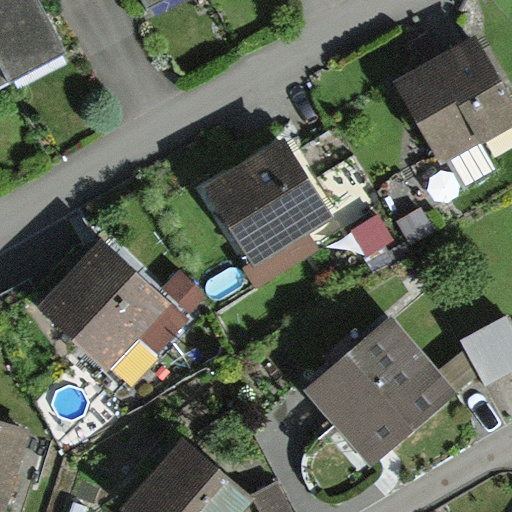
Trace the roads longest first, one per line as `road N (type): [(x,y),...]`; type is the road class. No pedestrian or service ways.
road 1 (residential): [(0,220),(394,0)]
road 2 (residential): [(511,450),(466,467),(396,511)]
